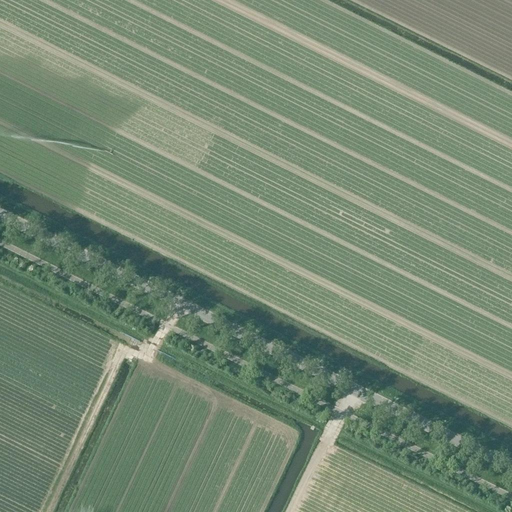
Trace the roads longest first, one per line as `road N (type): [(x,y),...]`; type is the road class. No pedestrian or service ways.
road 1 (tertiary): [(511,467),(0,214)]
road 2 (track): [(177,301),(145,356),(123,351),(48,511)]
